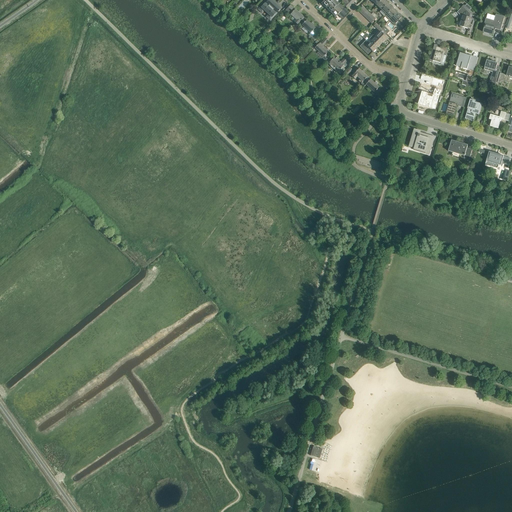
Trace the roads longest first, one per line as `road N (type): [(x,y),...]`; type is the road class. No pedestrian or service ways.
road 1 (residential): [(511,146),(402,111),(406,76)]
road 2 (residential): [(406,76),(371,65),(301,0)]
